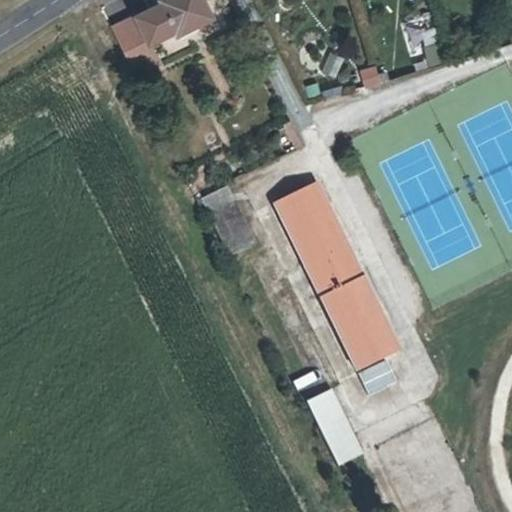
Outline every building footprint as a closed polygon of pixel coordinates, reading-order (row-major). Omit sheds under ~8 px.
[(201,0),(159,0),(160,2),(136,15),(110,27),(123,53),(149,40),(173,28),(175,32),(209,15),(201,0)] [(429,12),(402,21),(411,48),(438,39),(429,12)] [(364,85),(379,81),(377,75),(374,66),(359,70),(364,85)] [(385,72),(377,75),(379,81),(387,79),(385,72)] [(356,370),(395,351),(314,183),(273,202),(356,370)] [(230,254),(252,243),(225,186),(202,197),(230,254)] [(385,359),(358,372),(368,393),(396,380),(385,359)] [(336,464),(358,453),(327,391),(305,401),(336,464)]
